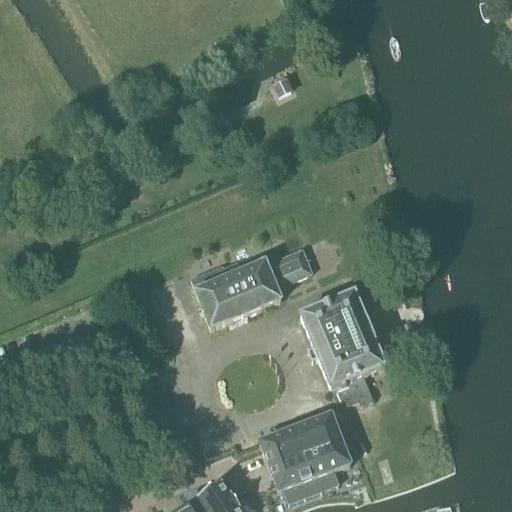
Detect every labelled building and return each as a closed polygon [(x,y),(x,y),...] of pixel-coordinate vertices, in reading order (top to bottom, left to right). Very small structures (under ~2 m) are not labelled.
[(286,80),(270,87),(277,100),(292,94),(286,80)] [(352,111),(322,125),(331,144),(361,131),(352,111)] [(194,295),(210,334),(281,305),(278,297),(290,292),(288,288),(312,278),(303,254),(279,264),(277,259),(265,264),(265,266),(254,270),(252,265),(239,271),(237,265),(222,271),(221,269),(189,282),(194,294),(194,295)] [(354,299),(300,322),(330,396),(338,415),(362,405),(363,410),(368,408),(371,406),(365,391),(367,391),(364,382),(384,374),(354,299)] [(260,448),(259,449),(260,450),(259,450),(260,452),(261,452),(271,478),(277,495),(277,497),(278,497),(278,498),(279,498),(280,498),(282,498),(282,497),(296,492),(332,478),(346,472),(347,472),(347,473),(349,472),(349,471),(350,471),(350,470),(350,469),(349,467),(343,450),(333,425),(333,424),(332,422),(331,421),(330,421),(327,422),(328,422),(313,428),(277,441),(277,442),(263,447),(260,448)] [(222,488),(196,504),(197,505),(201,511),(239,511),(231,499),(230,500),(223,489),(222,488)]
